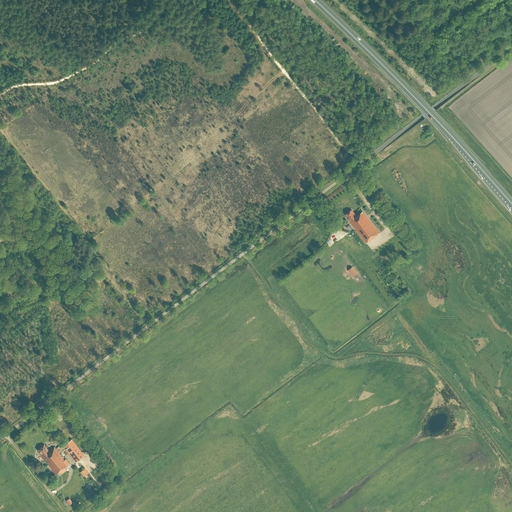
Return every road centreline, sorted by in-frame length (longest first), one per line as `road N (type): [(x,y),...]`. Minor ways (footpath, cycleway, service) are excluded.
road 1 (unclassified): [(0,438),(511,48)]
road 2 (trunk): [(511,204),(314,0)]
road 3 (track): [(511,473),(385,304)]
road 4 (track): [(0,127),(84,239)]
